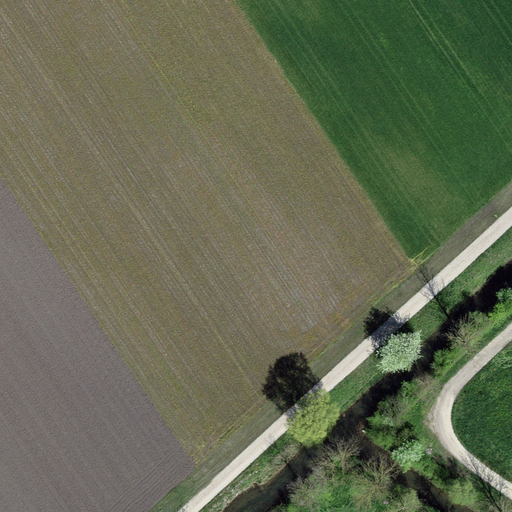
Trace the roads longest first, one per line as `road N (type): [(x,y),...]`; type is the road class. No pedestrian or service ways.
road 1 (track): [(511,217),(189,511)]
road 2 (track): [(511,489),(442,431),(442,407),(459,377),(511,328)]
